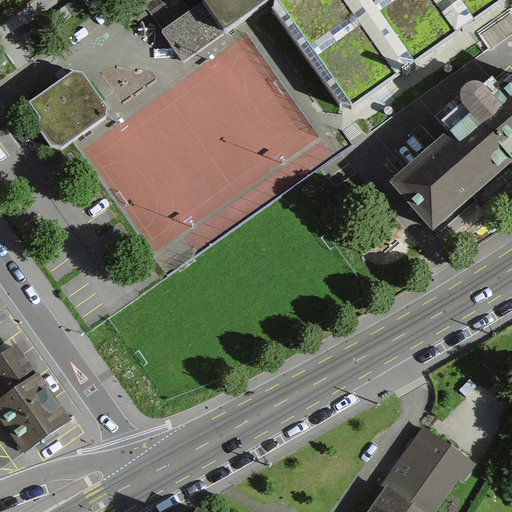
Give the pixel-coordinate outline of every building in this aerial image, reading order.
[(200,0),(224,34),(262,8),(334,112),(495,0),(200,0)] [(70,75),(27,106),(38,122),(36,131),(49,148),(63,150),(103,121),(104,113),(79,76),(70,75)] [(390,181),(431,230),(511,161),(511,77),(496,92),(482,76),(432,118),(445,134),(390,181)] [(66,423),(10,345),(0,352),(0,393),(0,394),(0,426),(20,455),(66,423)] [(428,429),(386,485),(422,511),(436,511),(474,462),(428,429)] [(422,511),(386,485),(366,511),(422,511)]
